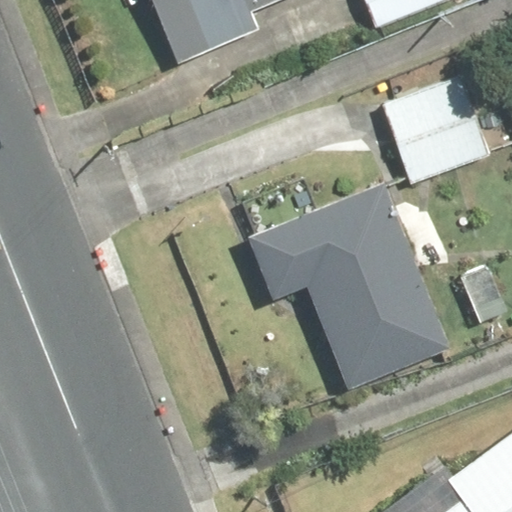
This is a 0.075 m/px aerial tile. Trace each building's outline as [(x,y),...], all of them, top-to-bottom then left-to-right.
[(131,0),(158,62),(241,27),(233,9),(253,0),(131,0)] [(353,0),(362,24),(426,0),(353,0)] [(453,75),(370,102),(397,183),(480,156),(453,75)] [(288,285),(327,380),(429,339),(365,178),(233,231),(259,296),(288,285)] [(511,183),(480,196),(495,233),(511,226),(511,183)] [(479,258),(425,286),(449,332),(503,304),(479,258)] [(435,511),(511,511),(511,419),(428,479),(446,504),(435,511)]
